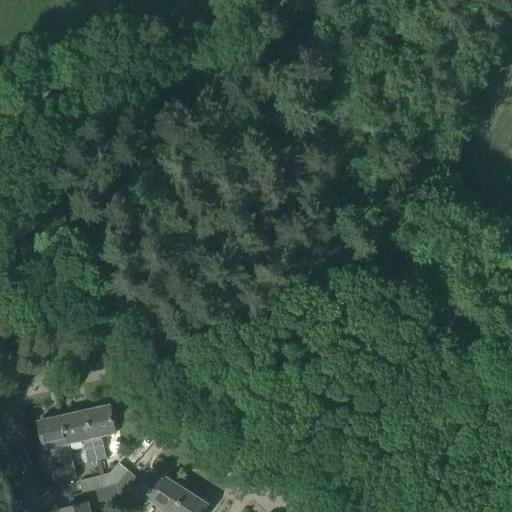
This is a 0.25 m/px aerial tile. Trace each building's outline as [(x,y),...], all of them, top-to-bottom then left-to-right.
[(98,462),(106,460),(101,437),(116,434),(111,409),(87,414),(98,462)] [(98,462),(87,414),(63,419),(69,445),(84,441),(88,464),(98,462)] [(63,419),(39,425),(44,450),(60,447),(65,469),(51,472),(54,485),(76,480),(68,445),(69,445),(63,419)] [(105,489),(118,486),(118,485),(128,472),(119,465),(110,475),(102,477),(105,489)] [(121,498),(126,497),(139,481),(128,472),(118,485),(118,486),(121,498)] [(164,484),(150,475),(138,494),(165,511),(164,511),(175,511),(187,494),(166,480),(164,484)] [(82,495),(96,492),(105,489),(102,477),(80,483),(82,495)] [(99,504),(121,498),(118,486),(105,489),(96,492),(99,504)] [(204,511),(208,507),(187,494),(175,511),(204,511)]
